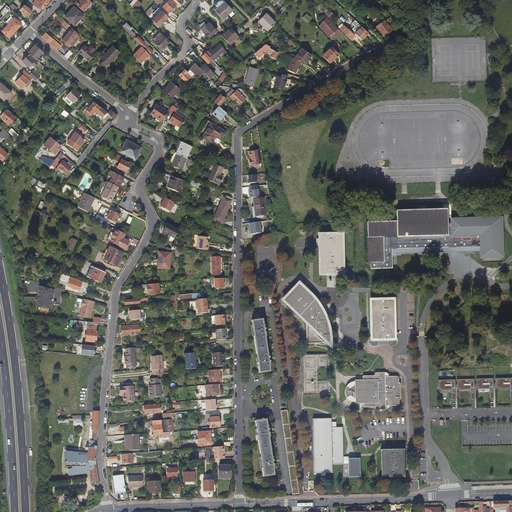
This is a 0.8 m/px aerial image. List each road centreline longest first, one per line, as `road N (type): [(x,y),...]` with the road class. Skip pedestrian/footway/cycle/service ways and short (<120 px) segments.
road 1 (residential): [(237,503),(239,132),(399,31)]
road 2 (residential): [(107,508),(98,467),(114,292),(146,237),(150,217),(139,187),(157,155),(153,139),(125,118)]
road 3 (primary): [(25,511),(0,274)]
road 4 (primary): [(0,328),(15,511)]
road 5 (residential): [(296,501),(450,495)]
road 6 (residential): [(125,118),(185,52),(182,18),(199,1)]
road 7 (residential): [(107,508),(237,503)]
road 8 (residential): [(125,118),(29,32)]
